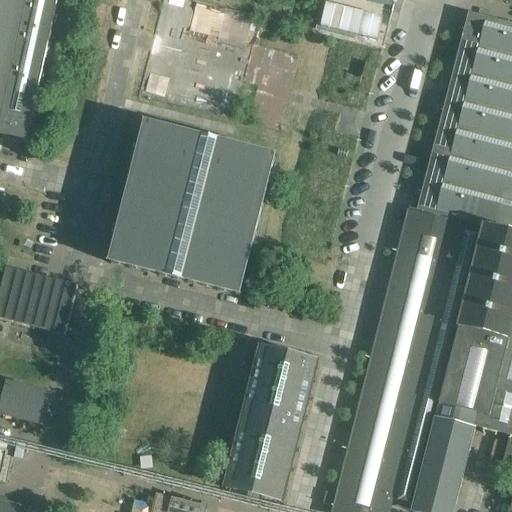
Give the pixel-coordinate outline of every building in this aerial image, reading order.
[(0,0),(0,135),(26,141),(26,142),(27,142),(57,0),(0,0)] [(511,28),(470,17),(422,202),(416,201),(415,207),(414,209),(462,221),(511,233),(511,28)] [(146,126),(111,264),(239,297),(275,159),(146,126)] [(334,511),(388,511),(392,499),(462,221),(414,209),(415,207),(411,207),(334,511)] [(453,511),(455,505),(456,505),(456,503),(460,488),(461,488),(461,486),(465,470),(466,467),(470,451),(471,449),(470,448),(474,432),(475,432),(476,430),(475,430),(476,428),(478,418),(490,421),(511,332),(511,233),(462,221),(392,499),(400,501),(400,502),(401,504),(401,505),(402,506),(403,507),(404,507),(405,508),(406,509),(407,509),(408,510),(409,510),(411,511),(412,511),(413,511),(412,511),(453,511)] [(77,288),(6,270),(0,293),(0,319),(65,336),(77,288)] [(502,471),(511,473),(511,332),(490,421),(478,418),(476,428),(510,436),(502,471)] [(226,486),(225,489),(228,490),(244,493),(243,494),(246,494),(261,498),(264,499),(279,502),(279,503),(282,504),(283,501),(282,500),(286,486),(287,484),(286,483),(290,469),(291,469),(291,467),(291,466),(294,452),(295,452),(295,450),(295,449),(299,435),(300,432),(299,432),(303,418),(304,415),(307,401),(308,401),(308,398),(312,384),(313,381),(312,381),(316,367),(317,364),(314,363),(299,360),(299,359),(296,359),(281,355),(279,354),(264,351),(264,350),(261,349),(260,352),(260,353),(257,367),(256,367),(256,370),(252,384),(251,387),(252,387),(248,401),(247,404),(244,418),(243,418),(243,421),(239,435),(238,438),(239,438),(235,452),(234,455),(231,469),(230,469),(230,472),(227,486),(226,486)] [(45,396),(8,386),(1,415),(38,425),(45,396)] [(0,441),(0,483),(8,486),(17,445),(0,441)] [(200,511),(202,508),(157,497),(152,511),(200,511)] [(20,511),(22,508),(0,501),(0,511),(20,511)]
